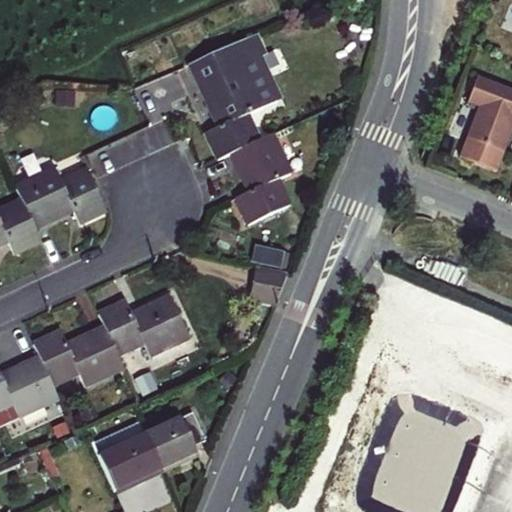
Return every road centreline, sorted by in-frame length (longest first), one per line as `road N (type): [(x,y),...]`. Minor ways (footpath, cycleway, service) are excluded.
road 1 (residential): [(228,511),(367,171)]
road 2 (residential): [(0,312),(133,248),(147,222),(140,165)]
road 3 (residential): [(367,171),(404,69),(413,0)]
road 4 (residential): [(367,171),(511,225)]
